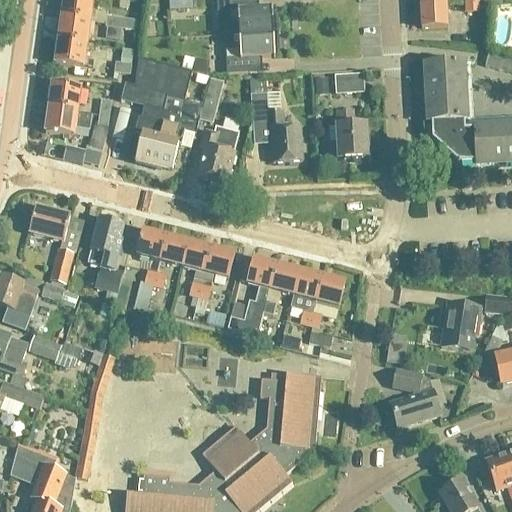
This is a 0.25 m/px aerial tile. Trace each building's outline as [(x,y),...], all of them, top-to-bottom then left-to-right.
[(90,22),(93,0),(64,0),(62,18),(90,22)] [(240,37),(271,35),(278,35),(277,22),(276,15),(275,15),(275,17),(272,17),(272,10),(271,10),(271,11),(247,13),(246,0),(222,0),(224,25),(232,24),(239,28),(240,37)] [(465,5),(465,14),(480,14),(480,4),(465,5)] [(447,6),(421,8),(422,31),(448,30),(447,6)] [(62,18),(58,42),(87,46),(90,22),(62,18)] [(107,29),(121,31),(122,21),(107,18),(106,29),(107,29)] [(122,31),(137,34),(138,23),(122,21),(121,31),(122,31)] [(121,31),(107,29),(106,41),(121,43),(122,31),(121,31)] [(277,55),(278,55),(279,48),(279,42),(278,35),(271,35),(240,37),(240,46),(233,51),(225,51),(227,77),(262,75),(262,60),(274,59),(274,60),(275,60),(275,54),(277,53),(277,55)] [(55,67),(83,72),(93,73),(94,63),(85,61),(87,46),(58,42),(55,67)] [(132,67),(133,53),(122,51),(120,65),(132,67)] [(511,60),(489,54),(485,69),(511,75),(511,60)] [(202,107),(185,103),(192,75),(139,62),(135,89),(125,87),(121,104),(144,110),(141,121),(139,121),(134,137),(128,159),(137,161),(135,165),(161,172),(162,167),(173,170),(178,147),(181,148),(185,132),(196,135),(199,122),(202,107)] [(115,64),(114,75),(118,76),(130,77),(132,67),(120,65),(115,64)] [(511,126),(469,129),(465,65),(424,67),(427,126),(432,126),(432,142),(459,166),(464,166),(464,174),(477,173),(477,170),(511,167),(511,126)] [(364,77),(335,78),(336,97),(365,95),(364,77)] [(209,81),(202,107),(199,122),(214,125),(224,85),(209,81)] [(49,111),(77,115),(81,91),(52,87),(49,111)] [(284,131),(282,114),(268,114),(267,96),(251,97),(253,123),(268,122),(268,133),(271,132),(273,166),(303,164),(300,131),(284,131)] [(101,102),(99,118),(110,119),(112,104),(101,102)] [(92,117),(77,115),(49,111),(45,135),(74,139),(76,130),(90,132),(92,117)] [(355,128),(354,114),(337,115),(338,129),(336,129),(338,162),(367,160),(366,128),(355,128)] [(94,128),(89,150),(103,153),(108,130),(110,119),(99,118),(98,129),(94,128)] [(234,156),(233,156),(239,135),(216,129),(214,136),(204,134),(200,151),(205,152),(198,181),(226,188),(234,156)] [(70,218),(36,210),(29,236),(61,245),(64,245),(70,218)] [(124,276),(115,274),(118,260),(122,243),(121,243),(124,227),(99,221),(92,253),(89,266),(100,268),(95,290),(117,295),(119,296),(124,276)] [(137,259),(160,265),(167,239),(143,233),(137,259)] [(190,245),(167,239),(160,265),(183,270),(190,245)] [(198,302),(212,250),(190,245),(183,270),(196,274),(189,299),(193,300),(190,308),(196,310),(198,302)] [(208,304),(215,279),(229,282),(235,256),(212,250),(198,302),(208,304)] [(74,256),(59,252),(51,284),(66,287),(74,256)] [(254,261),(251,272),(243,270),(239,285),(259,290),(255,306),(249,304),(244,324),(231,321),(228,332),(257,340),(263,317),(264,317),(267,304),(269,293),(270,293),(277,267),(254,261)] [(270,293),(293,299),(300,273),(277,267),(270,293)] [(148,271),(145,285),(141,284),(134,312),(146,315),(153,288),(157,274),(148,271)] [(322,279),(300,273),(293,299),(290,308),(313,314),(316,305),(322,279)] [(166,276),(157,274),(153,288),(163,291),(166,276)] [(2,279),(0,284),(0,307),(30,319),(39,293),(2,279)] [(345,285),(322,279),(316,305),(339,311),(345,285)] [(42,299),(60,306),(74,311),(79,298),(65,293),(65,292),(46,286),(42,299)] [(427,309),(447,309),(448,295),(428,294),(427,309)] [(502,319),(511,318),(511,317),(511,299),(486,297),(484,315),(501,316),(502,319)] [(277,307),(267,304),(264,317),(273,320),(277,307)] [(442,350),(472,354),(475,339),(477,340),(482,311),(448,306),(442,350)] [(300,326),(309,329),(313,314),(304,312),(300,326)] [(314,315),(313,314),(309,329),(319,331),(322,317),(322,316),(314,314),(314,315)] [(505,334),(511,332),(511,320),(511,318),(502,319),(503,327),(505,334)] [(77,362),(81,353),(85,342),(68,335),(60,356),(77,362)] [(333,340),(311,335),(309,346),(331,351),(333,340)] [(0,371),(22,380),(26,366),(22,365),(27,347),(0,337),(0,371)] [(301,342),(285,338),(282,349),(298,353),(301,342)] [(30,355),(56,365),(61,350),(35,341),(30,355)] [(511,355),(495,359),(501,386),(511,383),(511,355)] [(241,388),(245,368),(232,366),(229,386),(241,388)] [(391,407),(398,431),(440,419),(429,382),(397,374),(394,389),(412,393),(414,400),(391,407)] [(286,377),(272,376),(271,383),(262,383),(260,401),(270,402),(267,432),(250,445),(237,431),(202,459),(215,474),(198,489),(169,486),(170,480),(143,478),(142,498),(127,497),(125,511),(259,511),(292,485),(286,478),(304,463),(305,453),(315,454),(315,452),(321,380),(286,377)] [(26,393),(3,384),(0,394),(0,410),(4,400),(40,413),(45,400),(26,393)] [(511,473),(506,456),(486,463),(497,494),(508,490),(511,501),(511,473)] [(69,511),(74,491),(63,486),(66,478),(43,469),(30,501),(36,503),(32,511),(69,511)] [(78,470),(76,481),(88,483),(90,471),(78,470)] [(477,507),(462,482),(451,489),(449,486),(440,492),(441,495),(439,496),(448,511),(477,511),(475,509),(477,507)]
